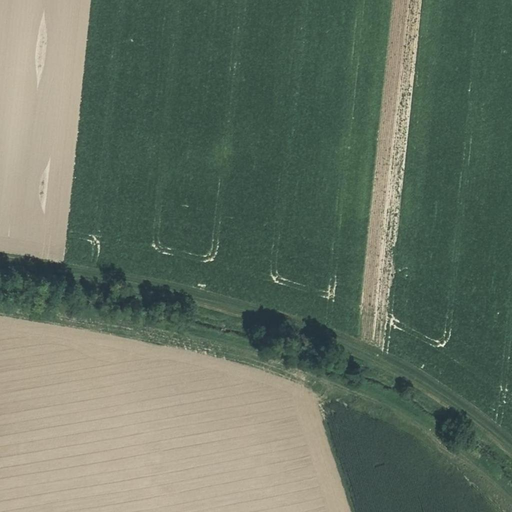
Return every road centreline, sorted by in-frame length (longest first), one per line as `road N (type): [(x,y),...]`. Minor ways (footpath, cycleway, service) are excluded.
road 1 (track): [(511,497),(402,407),(199,339),(0,297)]
road 2 (track): [(511,447),(417,378),(289,322),(210,298),(0,257)]
